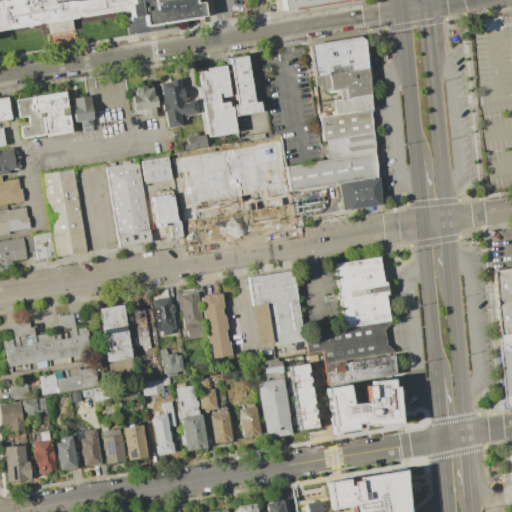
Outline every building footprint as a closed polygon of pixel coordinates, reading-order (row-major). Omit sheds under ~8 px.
[(0,0),(196,0),(197,2),(205,1),(207,13),(148,22),(147,15),(137,16),(136,7),(0,28),(0,0)] [(280,0),(349,0),(282,12),(280,0)] [(306,44),(358,36),(362,40),(365,68),(313,76),(311,77),(306,44)] [(228,58),(246,55),(253,102),(259,101),(260,112),(234,116),(232,105),(235,105),(228,58)] [(195,72),(206,71),(206,68),(224,65),(229,96),(220,97),(220,94),(217,94),(218,104),(227,103),(228,106),(231,106),(235,133),(207,137),(203,134),(199,106),(196,107),(192,82),(197,81),(195,72)] [(365,68),(367,94),(344,98),(343,88),(328,90),(328,88),(319,90),(318,85),(314,86),(313,76),(365,68)] [(181,116),(181,113),(177,114),(179,125),(165,127),(162,111),(160,112),(159,102),(161,101),(158,83),(167,82),(167,80),(177,79),(179,88),(181,88),(183,100),(180,100),(181,103),(186,102),(186,100),(193,99),(194,105),(193,105),(194,114),(181,116)] [(133,96),(132,94),(133,94),(132,88),(143,86),(143,88),(149,87),(151,96),(154,95),(156,106),(153,107),(155,116),(144,118),(143,108),(132,110),(129,97),(133,96)] [(63,91),(69,130),(19,138),(17,127),(26,125),(25,116),(16,117),(13,99),(63,91)] [(369,109),(333,114),(330,100),(344,98),(367,94),(369,109)] [(72,104),(71,97),(87,95),(88,102),(89,102),(91,118),(90,119),(91,125),(88,126),(89,131),(80,132),(79,121),(72,122),(70,105),(72,104)] [(0,119),(8,119),(6,98),(0,98),(0,119)] [(317,117),(333,114),(369,109),(371,133),(324,140),(320,140),(317,117)] [(371,133),(373,152),(327,160),(324,140),(371,133)] [(183,138),(186,148),(205,145),(202,134),(183,138)] [(169,155),(276,138),(289,217),(181,234),(169,155)] [(0,148),(11,147),(11,150),(14,150),(16,165),(13,166),(13,167),(6,168),(7,173),(0,173),(0,148)] [(375,177),(335,183),(288,191),(284,167),(320,161),(327,160),(373,152),(375,177)] [(166,157),(140,161),(144,184),(170,180),(166,157)] [(105,167),(136,162),(150,241),(118,247),(105,167)] [(71,169),(40,174),(50,232),(53,256),(84,252),(71,169)] [(378,204),(339,210),(335,183),(375,177),(378,204)] [(0,180),(15,178),(15,180),(17,187),(17,188),(18,188),(21,201),(0,204),(0,180)] [(170,193),(150,197),(152,206),(151,208),(151,211),(153,213),(155,224),(157,224),(157,226),(162,226),(161,223),(166,222),(174,221),(170,193)] [(0,210),(22,207),(24,217),(25,216),(27,227),(5,230),(6,234),(0,234),(0,210)] [(180,236),(169,237),(166,222),(174,221),(178,220),(180,236)] [(31,235),(50,232),(53,256),(35,259),(31,235)] [(0,239),(20,236),(23,257),(8,260),(8,263),(0,263),(0,239)] [(331,264),(378,257),(382,282),(384,282),(386,295),(384,295),(388,321),(341,328),(331,264)] [(246,277),(293,270),(302,333),(304,341),(271,346),(271,343),(258,345),(246,277)] [(496,277),(511,274),(511,343),(507,344),(496,277)] [(178,303),(176,294),(195,291),(202,335),(185,337),(184,331),(181,331),(180,327),(183,327),(183,325),(181,326),(179,309),(176,309),(175,304),(178,303)] [(216,293),(216,294),(218,293),(221,307),(219,307),(220,314),(222,314),(224,328),(223,329),(225,341),(226,340),(229,354),(208,358),(197,296),(216,293)] [(167,296),(169,304),(172,304),(173,311),(171,312),(174,327),(168,328),(169,333),(161,335),(160,330),(155,331),(149,300),(167,296)] [(120,304),(128,357),(105,361),(96,307),(120,304)] [(143,306),(147,330),(128,333),(124,309),(143,306)] [(2,342),(1,340),(12,338),(10,323),(26,320),(27,326),(31,326),(33,335),(53,331),(52,322),(55,322),(54,316),(71,313),(73,328),(84,327),(84,329),(86,329),(87,334),(85,334),(88,353),(6,366),(3,348),(1,348),(1,342),(2,342)] [(392,355),(324,364),(321,350),(307,353),(304,334),(341,328),(388,321),(383,329),(385,345),(391,349),(392,355)] [(511,409),(508,410),(503,345),(507,344),(511,343),(511,409)] [(170,353),(170,356),(178,354),(181,370),(173,371),(174,374),(165,376),(164,373),(162,374),(161,366),(160,366),(157,349),(164,348),(165,354),(170,353)] [(327,386),(324,364),(392,355),(394,375),(327,386)] [(281,371),(263,374),(261,360),(279,357),(281,371)] [(296,430),(315,427),(314,422),(304,362),(286,365),(296,430)] [(52,374),(52,372),(58,371),(59,378),(65,377),(63,370),(77,368),(77,370),(93,367),(96,385),(40,394),(37,376),(52,374)] [(327,386),(394,375),(397,423),(359,427),(358,423),(353,424),(354,429),(328,434),(327,425),(329,424),(328,420),(324,396),(322,397),(320,387),(327,386)] [(254,381),(280,377),(289,433),(263,438),(254,381)] [(160,378),(140,379),(141,395),(161,393),(160,378)] [(206,378),(207,389),(212,388),(215,410),(200,412),(196,379),(206,378)] [(25,382),(27,394),(10,398),(7,386),(25,382)] [(90,388),(105,386),(107,399),(92,401),(90,388)] [(89,389),(90,395),(80,397),(79,390),(89,389)] [(77,391),(79,401),(70,402),(69,392),(77,391)] [(42,397),(44,409),(40,409),(40,411),(33,412),(34,415),(26,416),(25,413),(21,414),(19,400),(42,397)] [(0,403),(18,402),(20,430),(7,431),(6,423),(0,423),(0,403)] [(253,406),(257,433),(240,436),(236,409),(253,406)] [(186,415),(185,410),(195,409),(196,413),(199,413),(205,446),(202,447),(203,450),(197,451),(196,448),(184,450),(179,416),(186,415)] [(225,412),(229,440),(211,443),(207,415),(225,412)] [(163,413),(168,442),(169,442),(171,452),(154,455),(153,445),(155,444),(149,415),(163,413)] [(139,424),(144,457),(125,460),(120,427),(139,424)] [(81,438),(80,430),(93,428),(98,463),(81,466),(77,439),(81,438)] [(98,431),(117,428),(122,460),(103,463),(98,431)] [(59,441),(58,437),(69,435),(74,467),(57,470),(53,442),(59,441)] [(49,439),(53,469),(44,471),(45,472),(36,473),(34,463),(33,464),(29,442),(49,439)] [(22,445),(23,461),(26,461),(27,478),(24,479),(24,480),(4,482),(2,446),(22,445)] [(295,511),(292,487),(401,469),(404,511),(295,511)] [(280,501),(281,511),(264,511),(263,503),(280,501)] [(234,511),(234,506),(253,503),(254,511),(234,511)]
